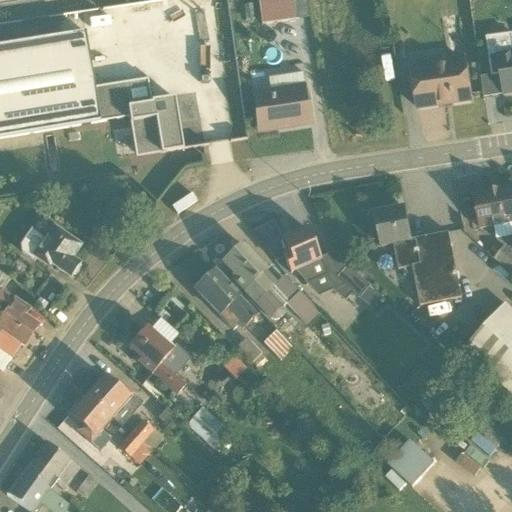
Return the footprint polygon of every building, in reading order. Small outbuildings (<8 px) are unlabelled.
[(298,25),(294,0),(282,0),(259,3),(262,29),(298,25)] [(294,0),(297,16),(307,15),(305,0),(294,0)] [(0,49),(0,140),(128,120),(135,160),(181,153),(173,100),(150,103),(147,83),(91,92),(82,36),(0,49)] [(483,100),(511,95),(511,43),(511,36),(485,40),(491,78),(481,79),(483,100)] [(415,110),(470,104),(465,60),(410,67),(415,110)] [(311,127),(304,75),(271,80),(272,89),(250,92),(255,134),(311,127)] [(220,142),(208,144),(210,163),(230,161),(229,150),(221,150),(220,142)] [(511,190),(472,198),(479,233),(493,230),(496,242),(511,238),(511,190)] [(450,234),(410,242),(404,211),(375,216),(381,251),(393,249),(397,272),(403,270),(406,285),(415,284),(420,307),(462,299),(450,234)] [(30,231),(16,253),(32,263),(33,261),(48,271),(50,267),(72,281),(80,268),(71,262),(79,249),(40,224),(34,233),(30,231)] [(317,299),(331,292),(343,302),(351,293),(373,311),(383,298),(332,255),(318,260),(305,230),(279,241),(286,258),(283,259),(289,274),(296,274),(317,299)] [(276,283),(241,247),(222,266),(232,275),(228,279),(269,321),(285,306),(306,327),(318,315),(281,278),(276,283)] [(511,255),(505,249),(495,262),(511,275),(511,255)] [(257,318),(213,273),(194,292),(232,332),(237,328),(242,333),(257,318)] [(0,316),(1,318),(0,319),(0,373),(2,374),(21,347),(23,348),(37,328),(23,318),(27,312),(10,300),(14,294),(0,284),(0,316)] [(511,316),(508,312),(465,357),(511,401),(511,316)] [(128,348),(141,360),(137,365),(176,399),(185,388),(160,366),(171,353),(144,329),(128,348)] [(292,351),(275,334),(263,345),(279,363),(292,351)] [(263,359),(245,340),(235,350),(253,369),(263,359)] [(245,372),(233,359),(222,369),(235,382),(245,372)] [(102,379),(85,398),(112,421),(121,429),(142,405),(118,385),(114,390),(102,379)] [(112,421),(85,398),(67,418),(79,429),(76,433),(99,453),(110,442),(100,434),(112,421)] [(194,405),(178,423),(184,429),(202,445),(219,426),(194,405)] [(176,439),(184,429),(178,423),(165,412),(156,421),(176,439)] [(489,417),(476,431),(497,449),(510,434),(489,417)] [(142,423),(129,437),(148,454),(160,440),(142,423)] [(148,454),(129,437),(118,449),(136,466),(148,454)] [(467,460),(486,477),(504,458),(485,441),(467,460)] [(434,466),(409,444),(388,467),(413,489),(434,466)] [(45,445),(23,473),(46,490),(50,492),(54,487),(63,494),(80,471),(45,445)] [(125,474),(110,460),(102,468),(118,482),(125,474)] [(46,490),(23,473),(6,496),(27,511),(75,511),(50,492),(46,490)] [(97,486),(87,478),(75,494),(85,502),(97,486)]
